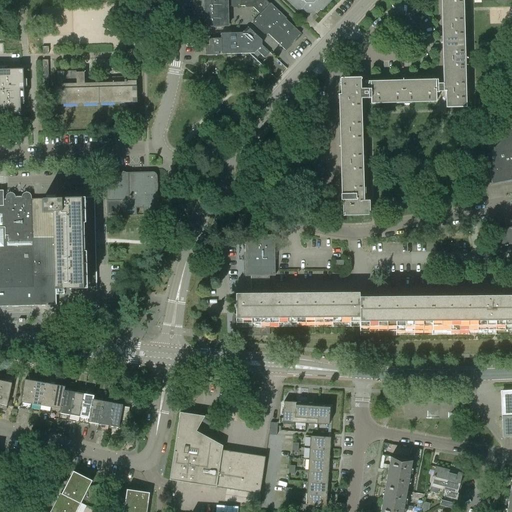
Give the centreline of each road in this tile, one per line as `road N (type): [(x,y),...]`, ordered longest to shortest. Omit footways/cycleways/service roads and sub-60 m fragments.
road 1 (residential): [(218,182),(275,99),(368,0)]
road 2 (residential): [(218,182),(158,145),(178,0)]
road 3 (tertiary): [(363,373),(168,356)]
road 4 (residential): [(168,356),(181,276),(218,182)]
road 5 (tertiary): [(168,356),(0,336)]
road 6 (residential): [(355,232),(511,204)]
road 7 (residential): [(145,462),(0,428)]
road 8 (tertiary): [(363,373),(511,373)]
road 9 (residential): [(355,232),(320,228),(218,182)]
road 10 (residential): [(360,430),(488,451)]
